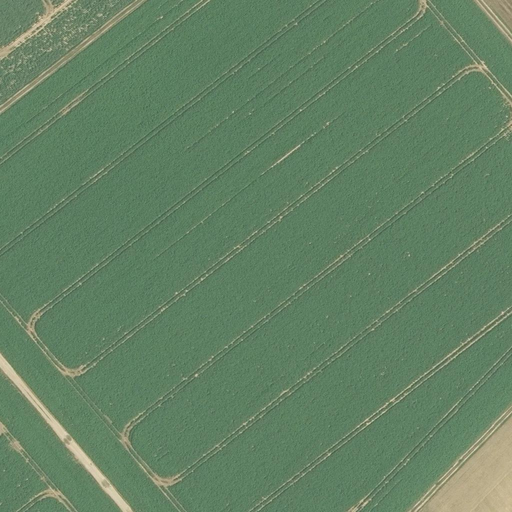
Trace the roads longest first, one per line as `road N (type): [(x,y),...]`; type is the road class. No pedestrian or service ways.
road 1 (track): [(130,511),(0,358)]
road 2 (track): [(0,112),(141,0)]
road 3 (track): [(412,511),(511,409)]
